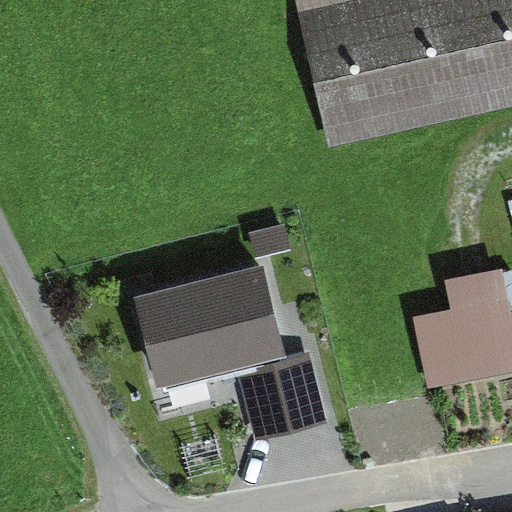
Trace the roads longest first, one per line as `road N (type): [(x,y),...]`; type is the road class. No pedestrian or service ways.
road 1 (track): [(0,235),(131,511)]
road 2 (residential): [(511,464),(265,511)]
